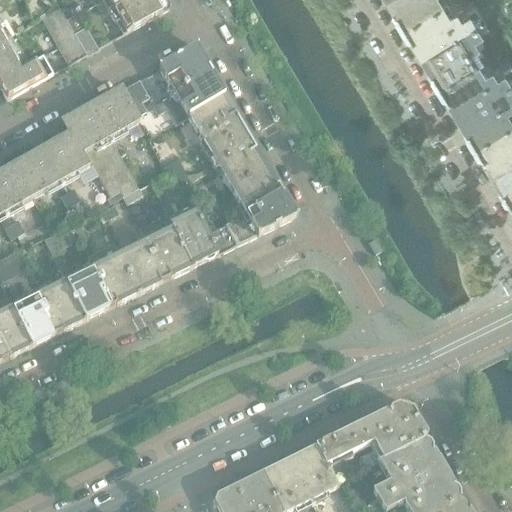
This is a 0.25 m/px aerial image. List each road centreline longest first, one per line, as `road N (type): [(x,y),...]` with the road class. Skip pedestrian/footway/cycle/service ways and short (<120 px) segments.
road 1 (residential): [(0,393),(330,231)]
road 2 (residential): [(511,257),(357,0)]
road 3 (residential): [(200,19),(330,231)]
road 4 (residential): [(0,133),(200,19)]
road 5 (residential): [(173,465),(335,388)]
road 6 (residential): [(410,366),(496,511)]
road 7 (residential): [(330,231),(410,366)]
